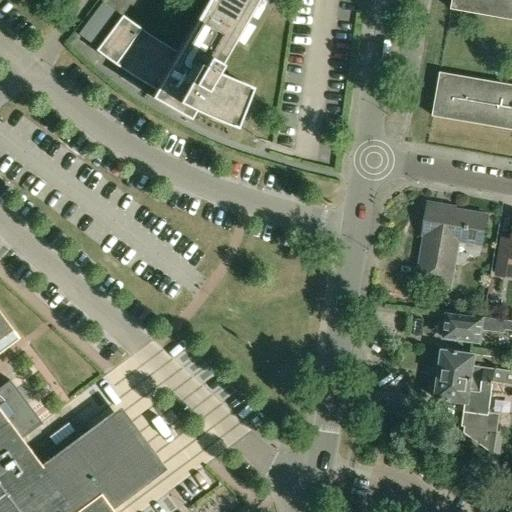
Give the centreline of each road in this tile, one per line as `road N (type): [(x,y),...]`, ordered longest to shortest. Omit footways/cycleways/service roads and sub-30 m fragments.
road 1 (tertiary): [(307,511),(329,434),(365,162)]
road 2 (tertiary): [(365,162),(390,0)]
road 3 (unclassified): [(511,186),(365,162)]
